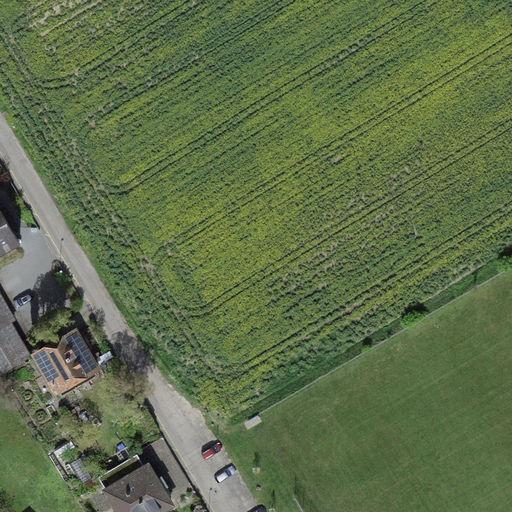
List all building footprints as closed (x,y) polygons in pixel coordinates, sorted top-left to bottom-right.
[(9,202),(0,207),(0,263),(34,240),(9,202)] [(0,287),(0,380),(3,385),(44,361),(0,287)] [(87,332),(45,356),(71,399),(112,375),(87,332)] [(0,437),(0,473),(17,460),(0,437)] [(162,468),(115,495),(125,511),(183,511),(187,510),(162,468)]
